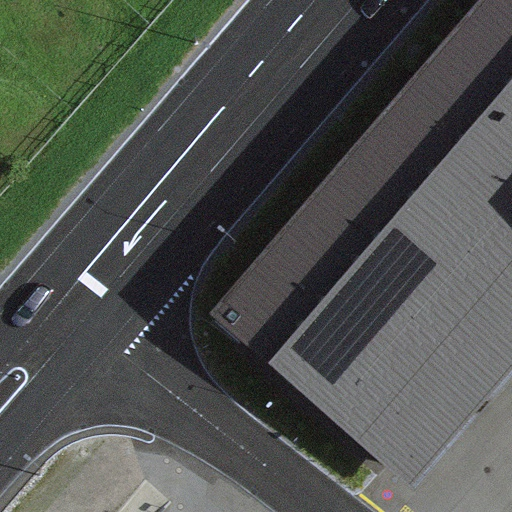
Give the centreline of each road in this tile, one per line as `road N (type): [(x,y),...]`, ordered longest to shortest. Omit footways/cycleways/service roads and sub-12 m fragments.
road 1 (primary): [(344,0),(75,309)]
road 2 (residential): [(326,511),(75,309)]
